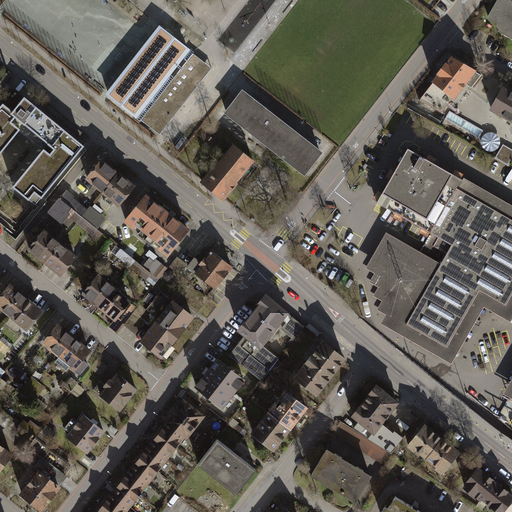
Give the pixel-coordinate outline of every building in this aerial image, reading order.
[(511,2),(507,0),(499,0),(488,17),(500,25),(502,32),(511,37),(511,2)] [(212,69),(164,31),(110,98),(158,136),(212,69)] [(420,100),(442,113),(454,97),(458,100),(469,86),(471,88),(481,75),(452,58),(420,100)] [(0,89),(12,74),(9,72),(0,82),(0,89)] [(511,91),(503,86),(490,110),(511,122),(511,91)] [(14,113),(26,99),(15,90),(3,105),(14,113)] [(321,152),(240,90),(222,114),(303,176),(321,152)] [(84,146),(26,99),(14,113),(3,105),(0,108),(0,153),(18,132),(43,151),(14,187),(37,206),(84,146)] [(39,104),(87,142),(90,139),(42,100),(39,104)] [(511,148),(511,141),(508,139),(500,153),(507,157),(511,148)] [(257,161),(235,143),(204,182),(227,200),(257,161)] [(452,176),(407,150),(382,194),(376,204),(432,235),(451,245),(406,325),(447,349),(479,291),(507,307),(511,298),(511,219),(458,189),(462,182),(452,176)] [(118,173),(102,160),(87,179),(103,191),(118,173)] [(135,186),(118,173),(103,191),(119,205),(135,186)] [(511,313),(511,210),(462,182),(458,189),(511,219),(511,298),(507,307),(479,291),(447,349),(406,325),(451,245),(432,235),(421,252),(385,232),(364,270),(372,274),(367,284),(375,289),(371,296),(381,302),(376,310),(386,316),(381,324),(450,363),(482,305),(509,320),(511,313)] [(60,199),(83,217),(87,212),(73,200),(76,196),(68,190),(60,199)] [(167,213),(147,197),(126,222),(134,228),(137,224),(149,235),(167,213)] [(78,222),(83,217),(60,199),(49,213),(63,224),(69,215),(78,222)] [(83,217),(97,229),(104,221),(89,209),(87,212),(83,217)] [(188,230),(167,213),(149,235),(163,246),(160,249),(168,255),(188,230)] [(97,229),(83,217),(78,222),(93,234),(90,237),(96,242),(103,234),(97,229)] [(60,244),(45,231),(30,250),(45,262),(60,244)] [(76,256),(60,244),(45,262),(60,275),(76,256)] [(232,268),(206,247),(196,260),(195,258),(188,267),(215,289),(232,268)] [(137,262),(122,250),(118,254),(133,267),(137,262)] [(170,267),(179,274),(186,264),(177,257),(170,267)] [(167,268),(156,260),(148,271),(156,277),(159,280),(167,268)] [(148,271),(137,262),(133,267),(153,282),(156,277),(148,271)] [(114,290),(98,277),(83,296),(99,309),(114,290)] [(26,298),(10,285),(0,298),(0,306),(11,316),(26,298)] [(130,303),(114,290),(99,309),(115,321),(118,318),(130,303)] [(125,324),(137,333),(146,321),(154,326),(158,321),(173,302),(161,293),(147,310),(140,305),(136,310),(125,324)] [(288,311),(268,296),(266,297),(240,330),(246,335),(260,346),(288,311)] [(41,311),(26,298),(11,316),(27,329),(41,311)] [(173,302),(158,321),(177,337),(193,317),(173,302)] [(122,321),(118,318),(115,321),(110,327),(117,333),(125,324),(136,310),(131,306),(126,312),(128,314),(122,321)] [(282,328),(295,338),(305,326),(292,316),(282,328)] [(154,326),(142,342),(162,357),(177,337),(158,321),(154,326)] [(74,338),(58,325),(43,343),(59,356),(74,338)] [(260,346),(246,335),(230,356),(262,381),(271,369),(278,360),(260,346)] [(89,350),(74,338),(59,356),(75,368),(89,350)] [(344,358),(324,342),(296,377),(317,393),(344,358)] [(109,366),(98,358),(90,368),(101,376),(109,366)] [(244,378),(219,358),(196,386),(222,406),(244,378)] [(271,369),(278,375),(286,366),(278,360),(271,369)] [(41,371),(37,377),(25,392),(33,398),(49,377),(41,371)] [(37,377),(31,372),(19,387),(25,392),(37,377)] [(136,389),(117,374),(111,381),(109,380),(106,385),(101,381),(94,389),(120,409),(136,389)] [(511,375),(500,396),(511,402),(511,392),(511,393),(511,391),(511,375)] [(78,383),(71,377),(65,386),(72,391),(78,383)] [(85,389),(78,383),(72,391),(71,392),(79,397),(85,389)] [(397,402),(376,385),(353,415),(360,421),(354,429),(391,453),(403,438),(394,431),(392,435),(379,425),(397,402)] [(286,390),(269,412),(292,429),(309,407),(286,390)] [(253,407),(260,399),(250,392),(244,400),(253,407)] [(166,424),(185,438),(188,440),(206,416),(184,400),(166,423),(166,424)] [(269,412),(252,434),(275,451),(292,429),(269,412)] [(104,431),(84,415),(67,436),(87,452),(104,431)] [(28,423),(24,420),(17,429),(26,436),(21,441),(28,447),(34,439),(42,429),(30,420),(28,423)] [(354,429),(341,421),(333,433),(388,468),(396,456),(391,453),(354,429)] [(166,424),(158,435),(177,449),(185,438),(166,424)] [(51,440),(57,433),(46,425),(40,432),(51,440)] [(442,438),(425,425),(408,446),(415,453),(417,450),(426,457),(442,438)] [(158,435),(149,447),(167,461),(177,449),(158,435)] [(209,443),(201,437),(197,443),(204,449),(209,443)] [(459,452),(442,438),(426,457),(436,465),(434,468),(442,473),(459,452)] [(43,446),(34,439),(28,447),(37,454),(43,446)] [(256,469),(218,440),(199,464),(237,493),(256,469)] [(0,469),(11,455),(0,445),(0,469)] [(149,447),(140,458),(159,473),(167,461),(149,447)] [(58,486),(66,476),(66,475),(71,468),(46,448),(32,465),(39,472),(58,486)] [(373,476),(329,450),(312,477),(357,504),(373,476)] [(140,458),(131,470),(150,484),(159,473),(140,458)] [(511,511),(511,494),(479,468),(465,485),(481,499),(483,497),(499,511),(501,511),(511,511)] [(131,470),(122,481),(141,496),(150,484),(131,470)] [(58,486),(39,472),(22,493),(42,508),(59,486),(58,486)] [(122,481),(113,493),(132,507),(141,496),(122,481)] [(113,493),(104,504),(113,511),(127,511),(132,507),(113,493)] [(421,511),(396,497),(386,511),(421,511)]
